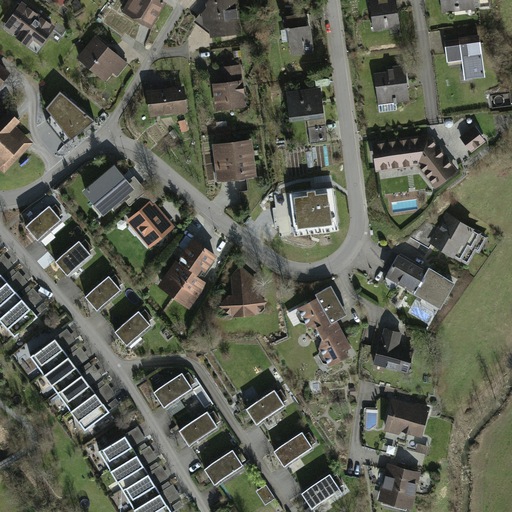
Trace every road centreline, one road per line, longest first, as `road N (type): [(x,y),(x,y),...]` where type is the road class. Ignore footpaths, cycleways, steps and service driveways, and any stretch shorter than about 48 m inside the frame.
road 1 (residential): [(106,140),(148,157),(266,253),(306,270),(337,264),(361,226),(332,0)]
road 2 (residential): [(207,511),(119,370),(0,214)]
road 3 (unknown): [(111,359),(163,347),(193,351),(288,486)]
road 4 (unknown): [(325,266),(371,324),(356,436)]
road 5 (residential): [(106,140),(186,0)]
road 6 (residential): [(0,197),(41,186),(106,140)]
